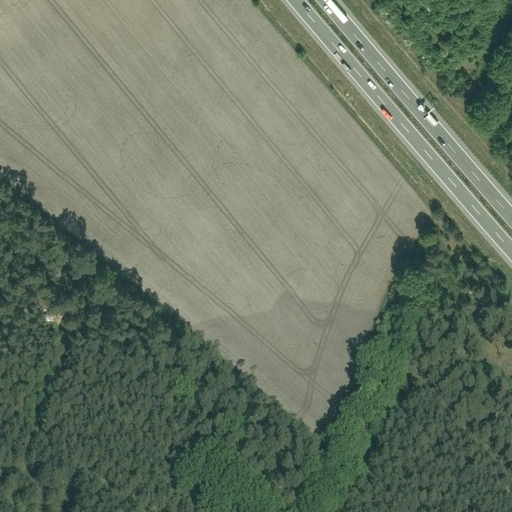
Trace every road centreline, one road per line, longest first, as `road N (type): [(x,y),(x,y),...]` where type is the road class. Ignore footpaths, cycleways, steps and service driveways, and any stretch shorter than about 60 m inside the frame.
road 1 (motorway): [(294,0),(511,250)]
road 2 (track): [(0,284),(42,320),(55,354),(36,422),(40,439),(133,511)]
road 3 (track): [(346,511),(396,395),(411,382),(427,386),(511,486)]
road 4 (motorway): [(511,215),(326,0)]
